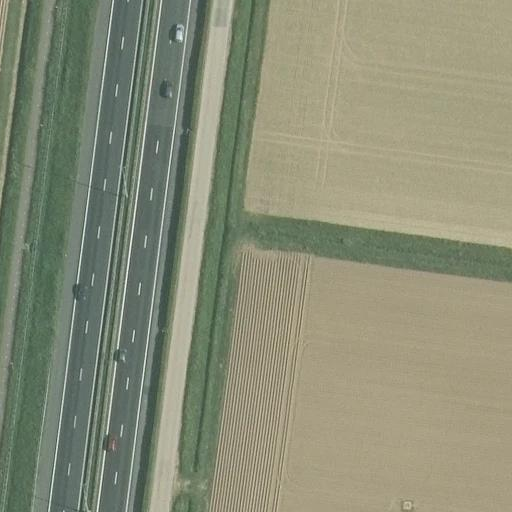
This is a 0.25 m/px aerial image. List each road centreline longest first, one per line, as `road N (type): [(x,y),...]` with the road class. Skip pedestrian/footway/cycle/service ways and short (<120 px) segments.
road 1 (motorway): [(112,511),(177,0)]
road 2 (unclassified): [(161,511),(226,0)]
road 3 (motorway): [(132,0),(68,511)]
